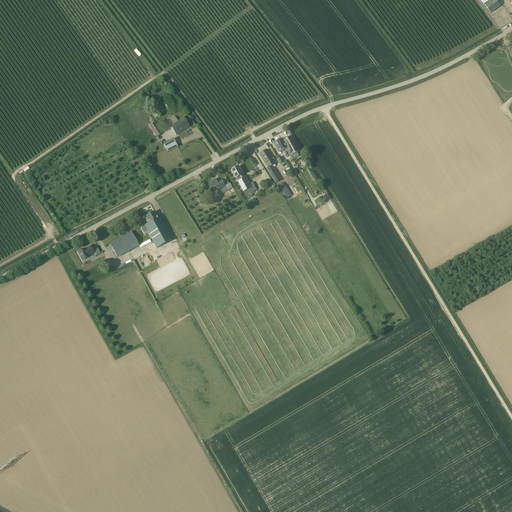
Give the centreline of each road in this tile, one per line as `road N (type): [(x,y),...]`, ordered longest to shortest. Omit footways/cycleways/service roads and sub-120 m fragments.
road 1 (unclassified): [(0,279),(324,107)]
road 2 (unclassified): [(511,413),(324,107)]
road 3 (unclassified): [(324,107),(445,68),(511,30)]
